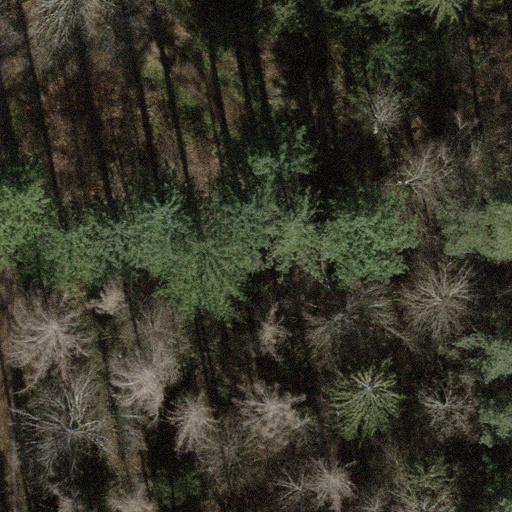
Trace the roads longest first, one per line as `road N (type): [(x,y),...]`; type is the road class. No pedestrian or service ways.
road 1 (track): [(511,299),(332,188),(146,32),(122,0)]
road 2 (track): [(0,252),(13,511)]
road 3 (track): [(146,32),(0,79)]
